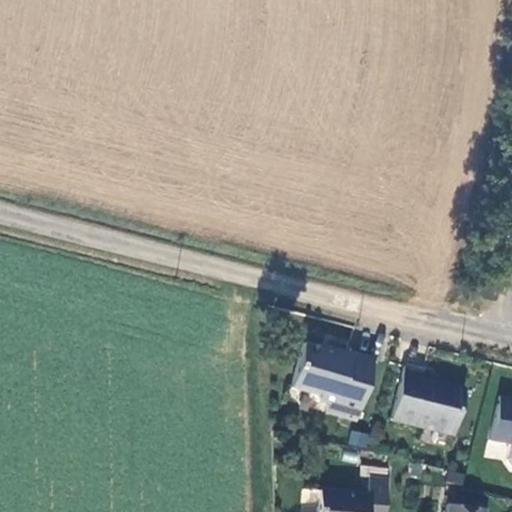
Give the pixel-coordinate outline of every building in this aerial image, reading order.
[(355,423),(371,358),(349,352),(348,355),(328,351),(328,353),(301,347),(289,392),(306,397),(313,403),(326,406),(344,411),(342,419),(355,423)] [(447,447),(459,400),(412,389),(414,380),(397,376),(386,432),(447,447)] [(500,446),(511,448),(511,404),(508,404),(500,446)] [(324,415),(342,419),(344,411),(326,406),(324,415)] [(352,430),(348,443),(370,449),(373,436),(352,430)] [(391,511),(393,486),(364,484),(363,502),(314,499),(313,511),(391,511)]
